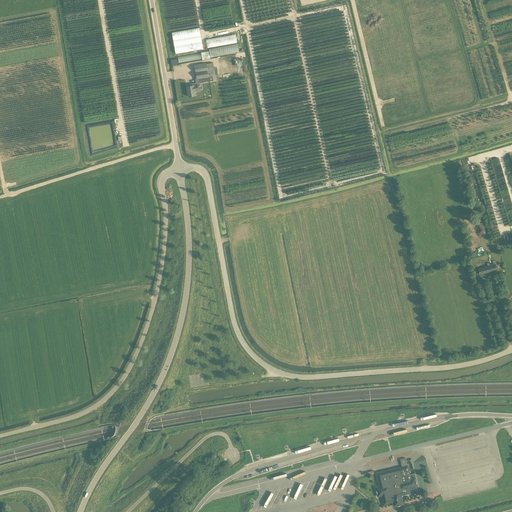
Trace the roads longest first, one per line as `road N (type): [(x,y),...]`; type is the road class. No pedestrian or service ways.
road 1 (unclassified): [(511,350),(450,367),(306,377),(275,371),(250,353),(234,324),(205,174),(179,168)]
road 2 (unclassified): [(80,511),(151,397),(176,338),(189,248),(179,168)]
road 3 (unclassified): [(0,436),(80,414),(118,384),(158,284),(160,181),(179,168)]
road 4 (unclassified): [(179,168),(151,0)]
